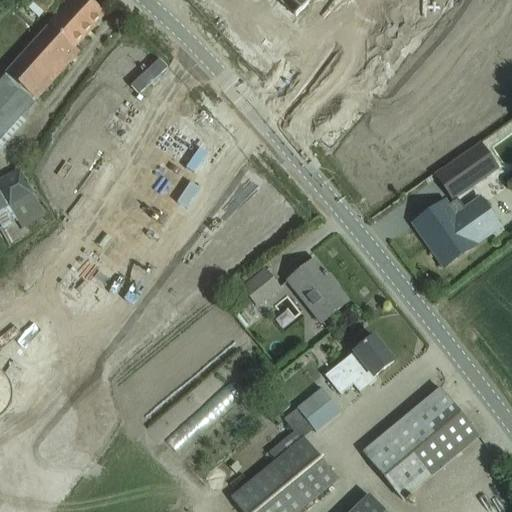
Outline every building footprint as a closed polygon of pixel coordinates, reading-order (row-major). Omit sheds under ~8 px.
[(87,0),(71,0),(65,7),(48,26),(49,27),(0,81),(0,151),(25,123),(20,119),(79,53),(74,49),(104,15),(87,0)] [(55,3),(51,0),(31,0),(30,2),(45,15),(55,3)] [(277,0),(319,41),(358,0),(277,0)] [(498,169),(482,144),(436,175),(453,200),(498,169)] [(0,227),(1,228),(16,220),(20,229),(44,217),(20,170),(0,180),(0,227)] [(445,203),(429,214),(413,225),(442,267),(498,228),(479,200),(464,210),(457,200),(447,207),(445,203)] [(313,262),(297,274),(288,282),(321,324),(346,304),(326,278),(327,276),(325,273),(323,275),(313,262)] [(279,289),(265,272),(243,289),(257,307),(279,289)] [(373,338),(358,350),(354,354),(346,360),(325,377),(339,396),(352,386),(359,394),(375,381),(373,379),(393,363),(373,338)] [(439,389),(424,402),(362,453),(393,491),(454,440),(470,427),(439,389)] [(340,414),(320,390),(296,410),(315,434),(340,414)] [(303,439),(230,499),(240,511),(299,511),(337,481),(303,439)] [(393,511),(372,490),(349,511),(393,511)]
